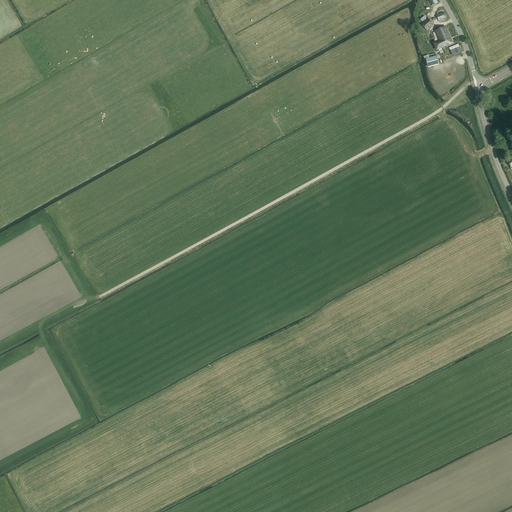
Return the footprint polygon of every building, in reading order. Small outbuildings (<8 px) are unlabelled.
[(423,10),(430,6),(427,0),(419,0),(418,0),(423,10)] [(438,21),(446,18),(444,12),(437,15),(438,21)] [(429,18),(421,24),(423,27),(421,28),(424,32),(426,30),(427,31),(434,25),(429,18)] [(444,46),(452,42),(445,28),(435,32),(439,41),(439,42),(442,40),(444,46)] [(438,42),(435,43),(438,49),(439,51),(442,50),(441,47),(444,46),(442,40),(439,42),(439,41),(438,42)] [(504,104),(511,98),(511,95),(510,93),(507,95),(505,92),(494,98),(498,104),(503,102),(504,104)]
